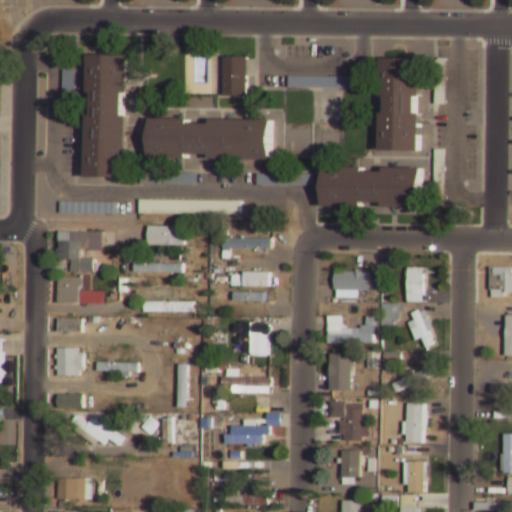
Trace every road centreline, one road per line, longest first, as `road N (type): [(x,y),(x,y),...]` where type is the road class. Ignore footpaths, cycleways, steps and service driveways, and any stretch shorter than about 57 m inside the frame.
road 1 (residential): [(511,24),(49,19),(31,29)]
road 2 (residential): [(20,230),(35,252),(30,511)]
road 3 (residential): [(298,511),(302,257),(321,236)]
road 4 (residential): [(457,511),(462,238)]
road 5 (residential): [(493,237),(497,24)]
road 6 (residential): [(31,29),(23,51),(20,230)]
road 7 (residential): [(511,237),(321,236)]
